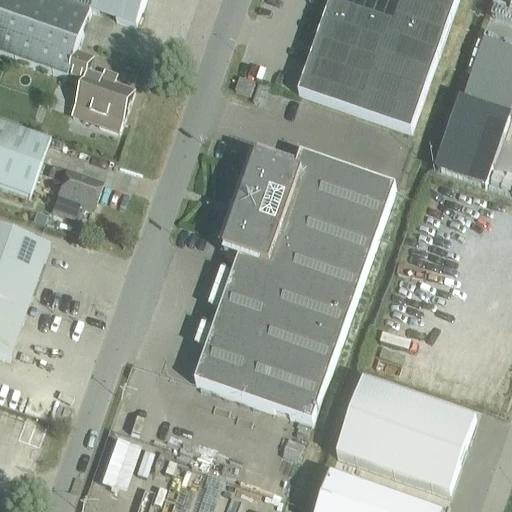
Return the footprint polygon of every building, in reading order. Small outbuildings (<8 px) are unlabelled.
[(0,0),(0,57),(85,88),(76,112),(103,121),(100,130),(120,137),(123,128),(125,129),(136,96),(116,89),(117,85),(104,80),(103,85),(89,80),(95,63),(78,57),(92,16),(138,32),(148,0),(0,0)] [(334,0),(300,99),(413,139),(461,0),(334,0)] [(236,95),(251,100),(256,87),(241,82),(236,95)] [(0,191),(31,203),(51,145),(0,127),(0,191)] [(197,389),(314,431),(397,194),(302,160),(296,178),(258,165),(226,258),(241,263),(197,389)] [(58,204),(94,217),(104,188),(68,176),(53,171),(49,182),(64,187),(58,204)] [(0,361),(10,365),(50,252),(0,234),(0,361)] [(338,463),(451,502),(477,427),(364,388),(338,463)] [(415,511),(331,483),(321,511),(415,511)]
